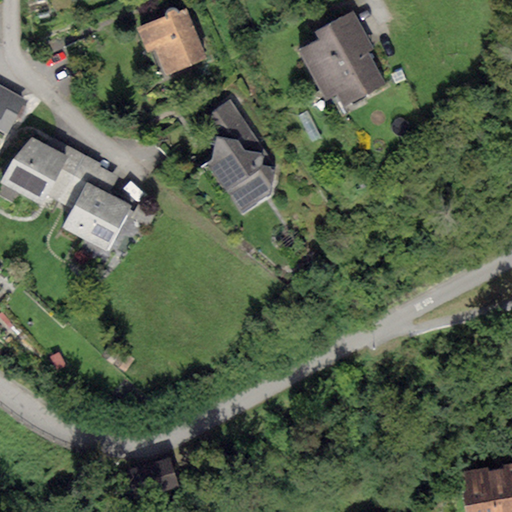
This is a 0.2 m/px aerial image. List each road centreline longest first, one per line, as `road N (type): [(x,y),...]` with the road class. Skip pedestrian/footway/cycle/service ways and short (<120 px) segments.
road 1 (residential): [(103,441),(146,440),(230,408),(511,260)]
road 2 (residential): [(140,174),(21,71),(9,47),(10,0)]
